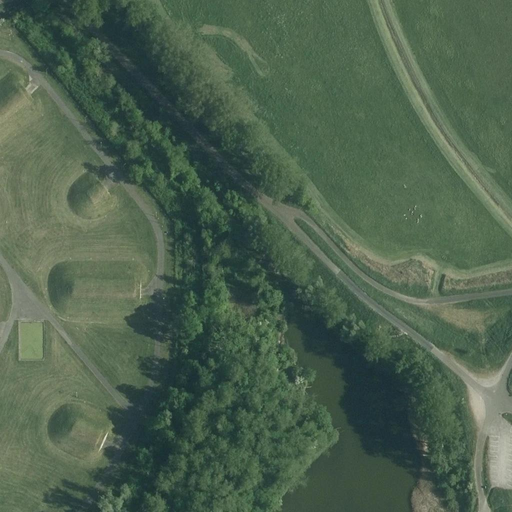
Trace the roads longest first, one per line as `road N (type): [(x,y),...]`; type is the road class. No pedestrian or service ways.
road 1 (unclassified): [(49,0),(277,211)]
road 2 (unclassified): [(492,400),(354,287),(277,211)]
road 3 (unclassified): [(277,211),(299,213),(361,273),(406,298),(511,293)]
